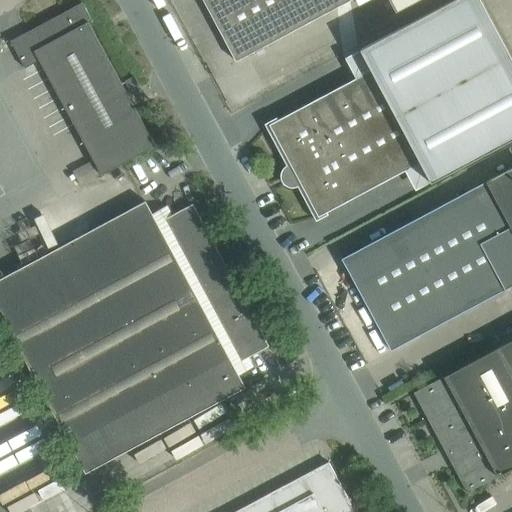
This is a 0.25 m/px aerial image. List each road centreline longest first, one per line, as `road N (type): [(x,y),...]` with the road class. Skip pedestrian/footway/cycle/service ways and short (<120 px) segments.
road 1 (unclassified): [(346,405),(130,0)]
road 2 (unclassified): [(154,511),(346,405)]
road 3 (unclassified): [(403,511),(346,405)]
